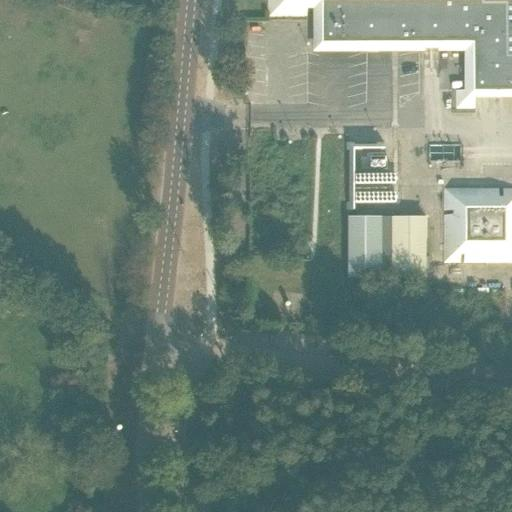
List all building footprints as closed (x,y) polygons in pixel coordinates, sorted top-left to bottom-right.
[(511,0),(267,0),(268,17),(269,17),(306,17),(306,9),(312,9),(312,53),(318,53),(353,53),(423,52),(423,50),(437,50),(437,52),(438,52),(463,52),(464,91),(463,91),(462,91),(455,91),(455,109),(473,109),(473,99),(511,98),(511,0)] [(353,202),(393,202),(394,174),(385,174),(385,144),(353,144),(353,170),(353,202)] [(463,256),(463,263),(511,263),(511,189),(502,190),(502,197),(498,197),(498,189),(443,190),(443,211),(451,211),(451,216),(443,216),(444,263),(459,263),(459,256),(463,256)] [(347,279),(380,279),(380,217),(347,217),(347,279)] [(391,278),(425,278),(424,217),(390,218),(391,278)]
